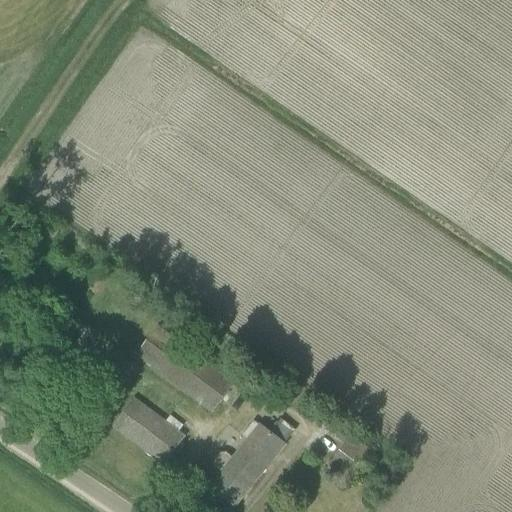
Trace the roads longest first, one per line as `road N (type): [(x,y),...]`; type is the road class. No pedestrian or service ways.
road 1 (track): [(0,181),(133,0)]
road 2 (unclassified): [(112,511),(0,436)]
